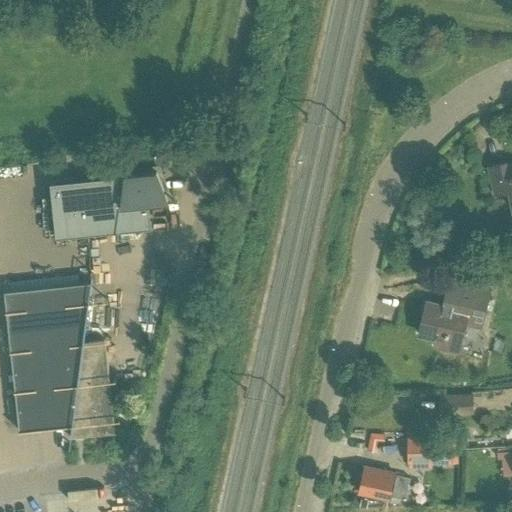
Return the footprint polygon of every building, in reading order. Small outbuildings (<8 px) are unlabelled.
[(490,165),(496,193),(510,190),(511,198),(511,176),(510,177),(506,161),(490,165)] [(49,181),(54,237),(152,228),(150,202),(169,200),(158,171),(49,181)] [(420,332),(437,336),(435,346),(458,352),(465,323),(481,326),(491,286),(450,277),(443,307),(427,302),(420,332)] [(5,291),(20,432),(73,426),(71,439),(115,434),(106,341),(85,343),(93,282),(5,291)] [(440,396),(441,413),(474,411),(473,394),(440,396)] [(408,437),(408,463),(423,463),(423,467),(431,467),(431,463),(452,463),(452,437),(408,437)] [(390,496),(406,499),(411,476),(365,466),(360,491),(389,497),(390,496)]
